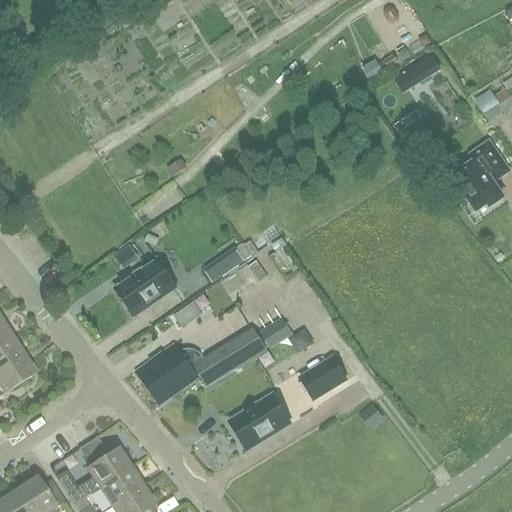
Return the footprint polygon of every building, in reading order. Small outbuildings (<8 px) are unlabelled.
[(383,73),(399,62),(395,55),(379,65),(377,63),(368,69),(375,79),(384,74),(383,73)] [(430,55),(392,79),(402,95),(440,71),(430,55)] [(489,123),(511,107),(511,89),(506,93),(504,90),(494,97),(490,91),(475,101),(489,123)] [(476,161),(452,177),(476,212),(487,205),(490,208),(503,199),(491,180),(495,177),(497,179),(508,171),(489,143),(471,155),(476,161)] [(276,211),(251,220),(258,239),(284,230),(276,211)] [(511,248),(503,256),(511,267),(511,248)] [(217,261),(226,275),(244,262),(235,249),(217,261)] [(123,270),(131,265),(121,250),(113,256),(123,270)] [(115,289),(134,316),(176,287),(158,260),(141,272),(140,271),(131,277),(132,278),(115,289)] [(278,269),(250,282),(262,308),(290,294),(278,269)] [(0,343),(11,336),(0,319),(0,343)] [(261,333),(266,341),(288,327),(283,319),(265,330),(261,333)] [(298,355),(312,346),(304,333),(289,342),(292,347),(298,355)] [(0,368),(22,354),(11,336),(0,343),(0,368)] [(207,363),(216,379),(237,366),(238,369),(254,359),(241,337),(211,356),(213,359),(207,363)] [(173,346),(137,372),(160,404),(196,379),(173,346)] [(35,374),(22,354),(0,368),(0,387),(4,394),(35,374)] [(346,380),(333,359),(300,379),(313,400),(346,380)] [(229,422),(246,450),(290,423),(273,395),(256,406),(255,406),(246,411),(246,412),(229,422)] [(97,438),(92,442),(79,450),(89,467),(86,469),(92,478),(77,488),(67,494),(73,503),(98,488),(128,469),(116,450),(108,455),(97,438)] [(110,507),(140,488),(128,469),(98,488),(99,489),(110,507)] [(25,483),(15,489),(25,505),(29,511),(58,511),(57,509),(64,504),(60,498),(52,503),(43,489),(35,476),(25,483)] [(142,511),(151,507),(152,506),(140,488),(110,507),(113,511),(142,511)] [(15,489),(0,498),(0,508),(2,511),(29,511),(25,505),(15,489)]
